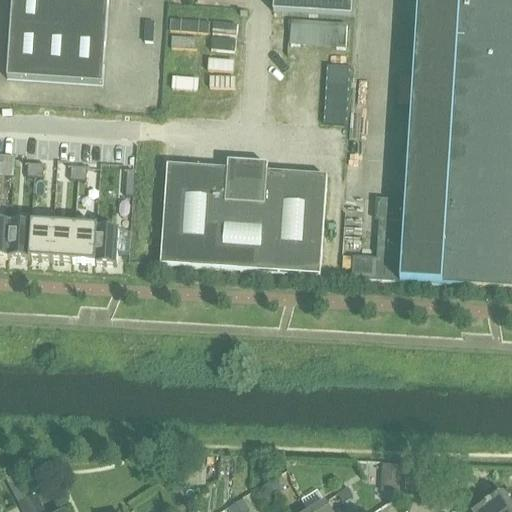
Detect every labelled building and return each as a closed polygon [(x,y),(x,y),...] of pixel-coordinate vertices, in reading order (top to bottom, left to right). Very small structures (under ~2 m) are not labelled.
[(12,0),(7,80),(103,87),(108,0),(12,0)] [(274,3),(273,13),(352,18),(352,0),(281,0),(282,4),(274,3)] [(401,283),(511,290),(511,0),(418,0),(406,202),(377,201),(376,223),(380,223),(378,262),(354,261),(353,281),(401,283)] [(381,7),(381,26),(393,26),(393,7),(381,7)] [(407,65),(408,19),(394,19),(393,49),(382,49),(382,65),(407,65)] [(153,44),(154,24),(146,23),(145,44),(153,44)] [(376,76),(376,89),(405,89),(405,67),(392,67),(392,76),(376,76)] [(401,120),(376,120),(375,130),(401,131),(401,120)] [(215,271),(267,275),(274,175),(268,175),(268,168),(228,166),(228,172),(222,171),(215,271)] [(161,267),(215,271),(222,171),(168,168),(161,267)] [(267,275),(321,279),(328,179),(274,175),(267,275)] [(0,260),(10,261),(13,225),(0,223),(0,260)] [(32,263),(34,226),(13,225),(10,261),(32,263)] [(53,264),(56,227),(34,226),(32,263),(53,264)] [(75,266),(77,229),(56,227),(53,264),(75,266)] [(96,267),(99,230),(77,229),(75,266),(96,267)] [(121,232),(99,230),(96,267),(119,268),(121,232)] [(382,467),(380,493),(400,495),(402,468),(382,467)] [(178,485),(188,485),(188,488),(204,488),(204,485),(204,471),(178,470),(178,471),(178,485)] [(269,486),(275,497),(283,492),(276,481),(269,486)] [(261,490),(267,501),(275,497),(269,486),(261,490)] [(337,496),(342,504),(353,497),(348,490),(337,496)] [(475,511),(511,511),(511,492),(510,490),(504,494),(475,511)] [(33,511),(44,511),(36,495),(27,500),(33,511)] [(33,511),(27,500),(18,504),(21,511),(33,511)] [(236,506),(239,511),(251,511),(244,501),(236,506)] [(311,511),(331,511),(326,503),(311,511)]
